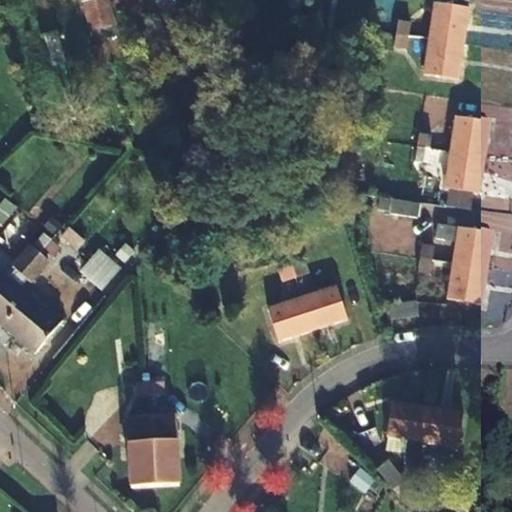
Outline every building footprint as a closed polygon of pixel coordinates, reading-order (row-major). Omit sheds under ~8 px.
[(94,35),(107,31),(97,0),(90,0),(92,5),(86,6),(94,35)] [(97,0),(107,31),(117,28),(109,0),(108,0),(104,2),(103,0),(97,0)] [(149,0),(153,13),(165,10),(162,0),(149,0)] [(429,3),(423,40),(459,45),(464,10),(429,3)] [(393,19),(391,35),(404,36),(406,21),(393,19)] [(51,64),(64,61),(58,31),(44,34),(51,64)] [(402,49),(404,36),(391,35),(389,47),(402,49)] [(459,45),(423,40),(417,75),(453,81),(459,45)] [(353,79),(379,83),(381,69),(355,65),(353,79)] [(446,117),(441,154),(478,161),(483,124),(446,117)] [(410,137),(408,149),(420,151),(422,139),(410,137)] [(420,151),(408,149),(406,161),(419,163),(420,151)] [(478,161),(441,154),(434,190),(473,196),(478,161)] [(404,221),(406,206),(379,201),(377,217),(404,221)] [(426,228),(422,266),(460,271),(464,234),(426,228)] [(0,300),(41,252),(33,245),(13,267),(17,270),(9,279),(0,271),(0,300)] [(388,261),(400,263),(401,250),(390,248),(388,261)] [(98,249),(78,273),(100,292),(121,268),(98,249)] [(41,252),(0,300),(0,323),(37,354),(63,321),(47,307),(44,310),(20,289),(27,280),(32,284),(51,261),(41,252)] [(398,276),(400,263),(388,261),(387,275),(398,276)] [(310,264),(296,267),(299,278),(313,275),(310,264)] [(455,308),(460,271),(422,266),(417,303),(455,308)] [(299,278),(296,267),(284,271),(287,282),(299,278)] [(190,297),(210,317),(221,306),(199,286),(190,297)] [(305,298),(315,335),(350,325),(339,289),(305,298)] [(315,335),(305,298),(270,308),(280,345),(315,335)] [(167,375),(164,322),(146,323),(149,376),(167,375)] [(190,377),(189,409),(208,409),(208,378),(190,377)] [(164,395),(163,381),(135,383),(136,396),(164,395)] [(390,439),(425,445),(431,410),(396,404),(390,439)] [(431,410),(425,445),(460,451),(466,416),(431,410)] [(157,487),(156,411),(132,411),(133,487),(157,487)] [(181,411),(156,411),(157,487),(180,486),(181,411)] [(407,476),(420,478),(422,466),(409,464),(407,476)] [(422,466),(420,478),(433,480),(436,469),(422,466)]
